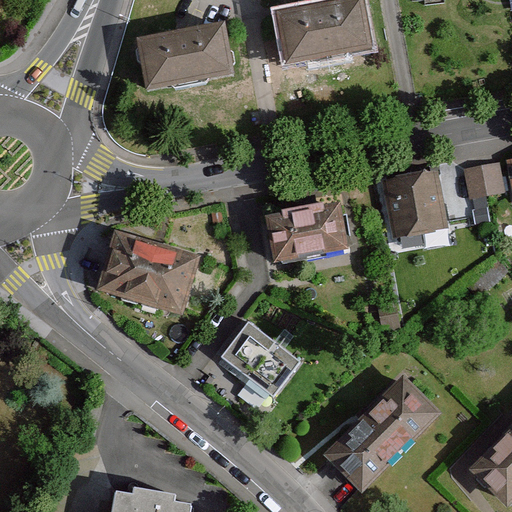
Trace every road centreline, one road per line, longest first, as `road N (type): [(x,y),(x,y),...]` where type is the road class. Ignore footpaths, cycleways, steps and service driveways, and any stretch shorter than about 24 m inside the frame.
road 1 (tertiary): [(511,123),(175,180)]
road 2 (residential): [(75,321),(202,418),(297,511)]
road 3 (secondary): [(58,149),(103,0)]
road 4 (secondary): [(88,0),(0,105)]
road 5 (tertiary): [(48,209),(175,180)]
road 6 (tertiary): [(175,180),(116,175),(58,149)]
